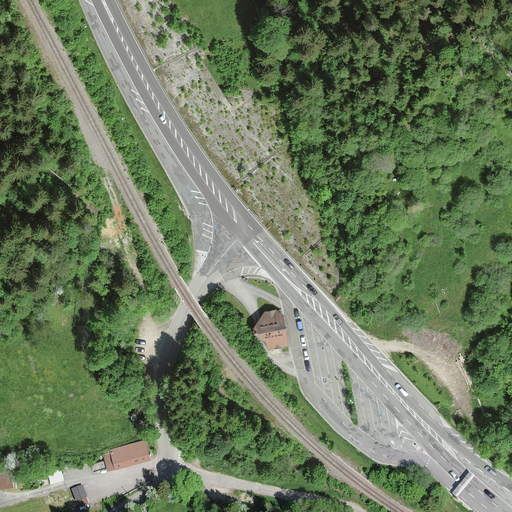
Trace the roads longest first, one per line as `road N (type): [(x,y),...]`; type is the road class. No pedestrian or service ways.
road 1 (track): [(511,447),(486,434),(437,363),(379,317),(353,260),(330,171),(320,33),(308,0)]
road 2 (tertiary): [(119,511),(160,479),(168,451),(163,356),(204,276),(245,226)]
road 3 (primary): [(245,226),(447,452)]
road 4 (primary): [(100,0),(181,145),(245,226)]
